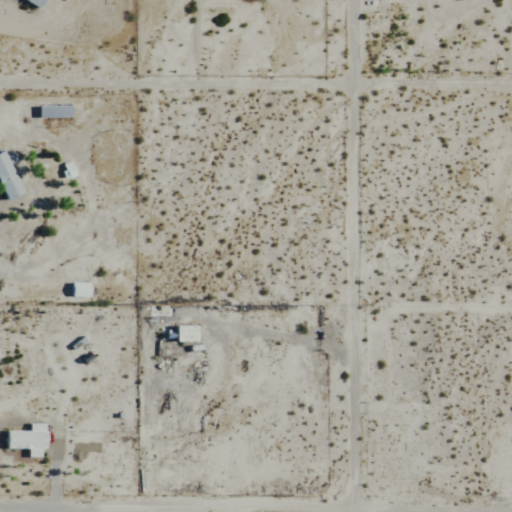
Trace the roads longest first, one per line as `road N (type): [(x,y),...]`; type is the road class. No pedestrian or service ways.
road 1 (residential): [(375,511),(364,0)]
road 2 (residential): [(511,90),(0,92)]
